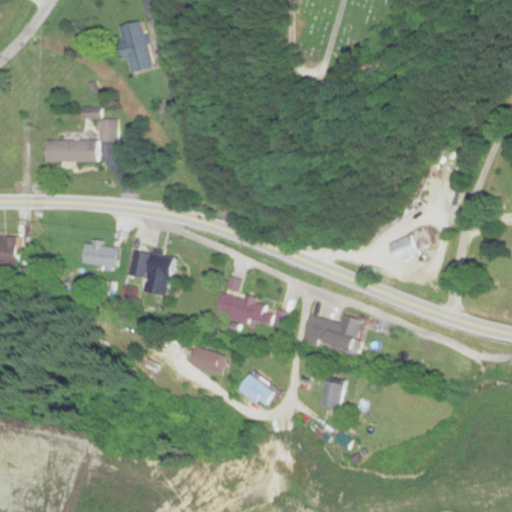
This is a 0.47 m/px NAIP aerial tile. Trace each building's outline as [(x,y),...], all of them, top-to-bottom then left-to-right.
[(124,27),(128,71),(153,69),(149,25),(124,27)] [(100,164),(99,142),(118,142),(118,120),(101,120),(101,141),(49,141),(50,164),(100,164)] [(432,201),(450,208),(459,184),(441,177),(432,201)] [(397,260),(435,252),(430,232),(393,240),(397,260)] [(0,265),(25,265),(25,237),(0,237),(0,265)] [(84,265),(117,272),(122,249),(90,241),(84,265)] [(129,290),(171,297),(178,257),(136,250),(129,290)] [(239,294),(243,283),(230,278),(219,313),(281,333),(288,310),(239,294)] [(367,321),(346,314),(343,325),(314,316),(307,340),(356,355),(367,321)] [(224,376),(229,357),(201,349),(196,367),(224,376)] [(462,365),(420,352),(416,363),(458,376),(462,365)] [(241,391),(265,411),(279,394),(255,374),(241,391)] [(336,419),(350,388),(332,380),(318,411),(336,419)] [(321,462),(284,462),(284,482),(321,482),(321,462)]
